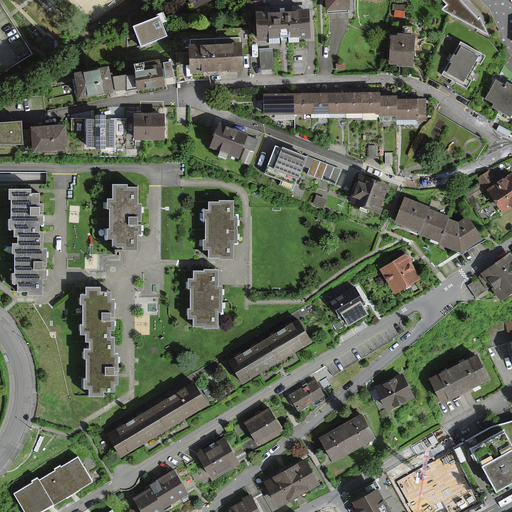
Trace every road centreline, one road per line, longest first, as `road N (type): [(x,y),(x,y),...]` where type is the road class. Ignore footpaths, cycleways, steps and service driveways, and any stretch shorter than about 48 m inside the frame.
road 1 (residential): [(72,511),(400,313),(443,295)]
road 2 (residential): [(167,92),(403,178),(469,171),(511,148)]
road 3 (residential): [(511,140),(403,79),(167,92)]
road 4 (residential): [(207,511),(428,321),(443,295)]
road 5 (residential): [(333,501),(511,391)]
road 6 (residential): [(167,92),(24,112)]
road 7 (residential): [(0,454),(24,397),(20,363),(0,325)]
